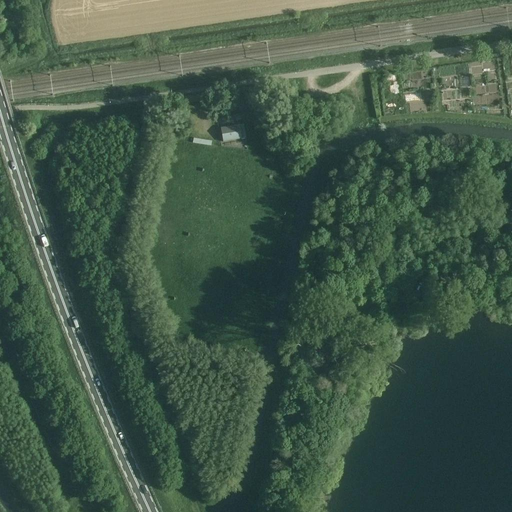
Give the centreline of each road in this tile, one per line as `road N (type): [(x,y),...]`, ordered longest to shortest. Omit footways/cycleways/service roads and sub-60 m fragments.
road 1 (primary): [(150,511),(84,360),(0,115)]
road 2 (track): [(274,511),(321,356),(348,309),(380,277),(434,244),(511,229)]
